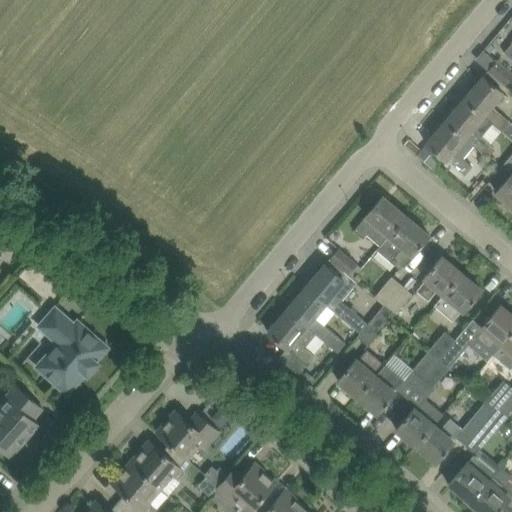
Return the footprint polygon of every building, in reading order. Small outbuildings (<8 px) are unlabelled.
[(511,75),(511,74),(496,61),(488,70),(511,90),(511,89),(511,75)] [(511,121),(497,110),(492,105),(502,93),(483,76),(464,99),(493,123),(502,131),(511,121)] [(493,123),(464,99),(445,121),(475,146),(483,154),(491,144),(481,136),(493,123)] [(475,146),(445,121),(426,144),(464,176),(472,167),(463,159),(475,146)] [(511,122),(511,121),(502,131),(511,139),(511,122)] [(511,173),(503,184),(496,192),(511,204),(511,154),(505,163),(511,168),(511,173)] [(363,238),(367,234),(380,246),(406,216),(383,196),(366,216),(354,231),(363,238)] [(429,236),(406,216),(380,246),(381,246),(377,250),(399,269),(411,255),(412,256),(429,236)] [(330,259),(354,278),(363,269),(339,249),(330,259)] [(437,290),(443,295),(461,273),(442,257),(424,278),(426,279),(417,291),(428,300),(437,290)] [(342,301),(353,288),(344,280),(340,277),(325,264),(306,287),(325,303),(344,319),(361,333),(369,324),(356,313),(342,301)] [(481,290),(461,273),(443,295),(434,306),(454,322),(463,311),(463,312),(481,290)] [(386,304),(402,285),(392,276),(376,296),(386,304)] [(413,293),(402,285),(386,304),(395,312),(390,319),(391,320),(413,293)] [(313,317),(325,303),(306,287),(287,310),(316,334),(338,352),(345,343),(313,317)] [(369,346),(391,320),(390,319),(395,312),(386,304),(369,324),(361,333),(358,337),(369,346)] [(502,344),(511,331),(511,315),(500,305),(482,327),(483,328),(474,338),(493,354),(502,344)] [(87,375),(88,374),(98,363),(96,361),(108,347),(77,320),(74,324),(55,307),(38,326),(61,346),(40,370),(67,394),(85,373),(87,375)] [(316,334),(287,310),(268,332),(287,349),(278,359),(279,360),(279,359),(297,374),(314,354),(305,347),(316,334)] [(439,360),(449,368),(474,338),(464,330),(455,340),(439,360)] [(446,331),(429,352),(439,360),(455,340),(446,331)] [(511,331),(493,354),(499,359),(511,369),(511,367),(511,331)] [(357,398),(385,365),(365,348),(355,360),(355,361),(337,381),(357,398)] [(385,365),(357,398),(376,414),(395,392),(393,391),(396,387),(407,397),(422,379),(439,360),(429,352),(404,381),(402,379),(385,365)] [(413,408),(395,430),(415,446),(434,425),(443,414),(425,399),(428,396),(426,395),(432,388),(422,379),(407,397),(419,407),(416,410),(413,408)] [(497,409),(509,394),(511,390),(511,386),(506,382),(503,380),(487,400),(497,409)] [(0,447),(11,457),(20,447),(39,425),(33,420),(43,409),(15,385),(0,401),(0,447)] [(461,430),(457,435),(459,437),(467,444),(497,409),(487,400),(461,430)] [(211,417),(220,426),(232,413),(222,404),(211,417)] [(467,444),(465,446),(475,454),(479,449),(507,417),(497,409),(467,444)] [(157,433),(169,443),(169,442),(188,459),(200,445),(204,449),(219,432),(196,412),(188,422),(176,411),(157,433)] [(434,425),(415,446),(435,463),(452,442),(451,441),(460,429),(449,420),(440,430),(434,425)] [(169,442),(169,443),(161,452),(149,441),(131,462),(162,489),(181,466),(186,470),(192,463),(188,459),(169,442)] [(467,463),(449,485),(470,503),(489,480),(499,468),(500,466),(479,449),(475,454),(467,463)] [(150,502),(162,489),(131,462),(119,476),(113,483),(112,483),(124,494),(117,502),(127,511),(153,511),(157,509),(150,502)] [(218,486),(215,490),(218,493),(225,498),(229,494),(249,511),(265,495),(275,483),(254,464),(243,475),(235,468),(229,474),(221,483),(218,486)] [(221,483),(229,474),(220,467),(217,470),(212,465),(204,473),(207,475),(218,486),(221,483)] [(489,480),(470,503),(480,511),(511,511),(511,478),(510,477),(499,468),(489,480)] [(273,502),(265,495),(249,511),(302,511),(305,509),(283,490),(273,502)] [(127,511),(117,502),(108,511),(96,501),(86,511),(127,511)]
